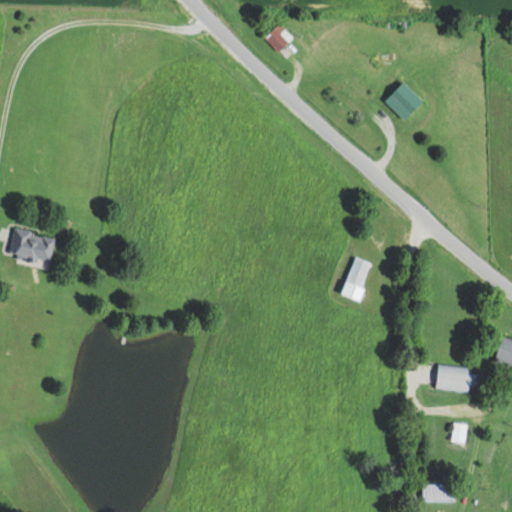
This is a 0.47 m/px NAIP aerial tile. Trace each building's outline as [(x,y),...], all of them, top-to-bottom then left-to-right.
[(293,38),(279,23),(265,36),(279,51),(293,38)] [(385,100),(404,119),(423,101),(404,81),(385,100)] [(49,263),(54,236),(13,229),(8,256),(49,263)] [(341,294),(358,300),(371,262),(354,256),(341,294)] [(511,366),(511,339),(501,336),(494,362),(511,366)] [(471,368),(439,363),(435,387),(467,392),(471,368)] [(465,443),(465,423),(453,423),(453,443),(465,443)] [(423,500),(455,500),(455,482),(423,482),(423,500)]
